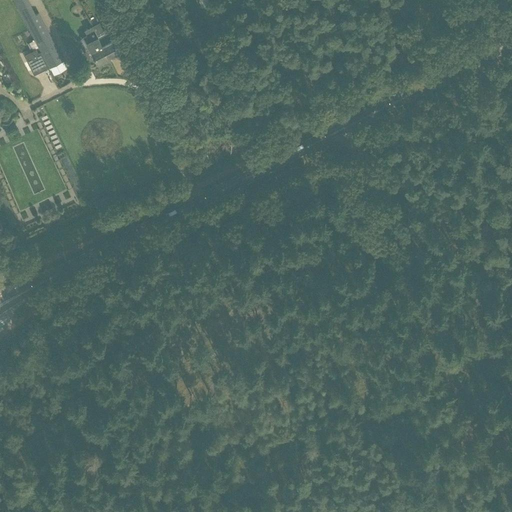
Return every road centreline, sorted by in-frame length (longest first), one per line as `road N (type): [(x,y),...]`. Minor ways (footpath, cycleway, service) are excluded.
road 1 (secondary): [(511,42),(0,306)]
road 2 (track): [(345,127),(499,471)]
